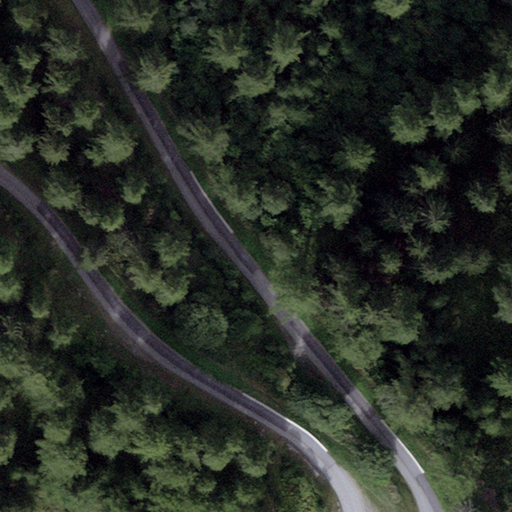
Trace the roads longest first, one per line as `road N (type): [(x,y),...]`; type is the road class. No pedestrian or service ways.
road 1 (tertiary): [(437,511),(395,428),(325,372),(179,168),(93,0)]
road 2 (tertiary): [(0,180),(79,254),(119,318),(300,443),(360,511)]
